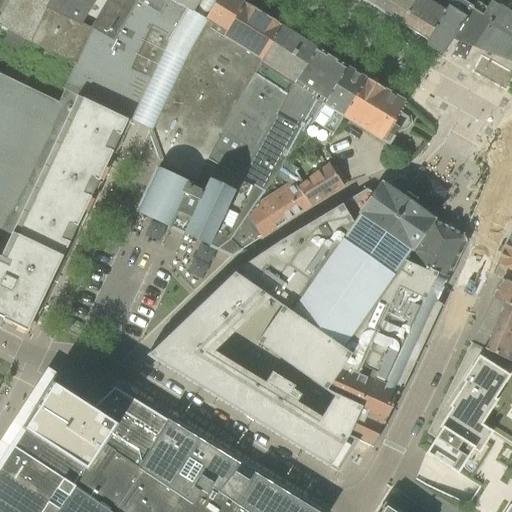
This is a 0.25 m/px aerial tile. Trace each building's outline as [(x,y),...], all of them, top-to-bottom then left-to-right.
[(10,0),(0,18),(0,26),(29,42),(31,43),(51,0),(10,0)] [(51,0),(31,43),(75,63),(76,64),(92,30),(91,30),(92,29),(82,25),(97,0),(51,0)] [(63,90),(65,91),(128,121),(149,77),(132,69),(151,31),(168,38),(172,38),(183,20),(188,10),(194,13),(201,0),(137,0),(112,40),(92,30),(76,64),(75,63),(63,90)] [(112,40),(137,0),(107,0),(92,29),(91,30),(92,30),(112,40)] [(217,0),(200,30),(195,39),(224,53),(252,8),(238,0),(217,0)] [(414,0),(376,0),(372,7),(399,24),(414,0)] [(478,42),(503,0),(414,0),(399,24),(427,42),(426,43),(444,55),(453,39),(455,40),(458,34),(478,42)] [(511,0),(503,0),(478,42),(475,47),(511,61),(511,0)] [(198,181),(208,160),(280,26),(252,8),(224,53),(195,39),(159,112),(157,116),(155,120),(149,131),(160,164),(198,181)] [(191,24),(183,20),(172,38),(168,38),(164,45),(166,46),(167,49),(160,63),(158,64),(156,63),(149,77),(128,121),(139,127),(149,131),(155,120),(157,116),(159,112),(195,39),(200,30),(191,24)] [(208,160),(224,169),(298,37),(280,26),(208,160)] [(156,63),(158,64),(160,63),(167,49),(166,46),(164,45),(168,38),(151,31),(132,69),(149,77),(156,63)] [(298,37),(224,169),(241,178),(317,49),(298,37)] [(241,178),(265,192),(293,152),(310,128),(347,68),(317,49),(241,178)] [(343,118),(367,80),(347,68),(310,128),(330,141),(343,118)] [(0,318),(28,332),(128,121),(65,91),(59,103),(0,74),(0,318)] [(355,125),(364,130),(371,135),(389,147),(399,131),(401,132),(407,130),(411,124),(410,117),(401,112),(407,104),(367,80),(343,118),(355,125)] [(198,181),(160,164),(139,212),(234,257),(242,252),(231,242),(258,202),(265,192),(241,178),(224,169),(208,160),(198,181)] [(312,207),(344,187),(328,164),(297,187),(312,207)] [(242,252),(277,229),(312,207),(297,187),(294,184),(260,206),(258,202),(231,242),(242,252)] [(434,221),(414,207),(418,200),(406,191),(401,198),(382,184),(375,195),(361,213),(411,248),(434,221)] [(428,271),(427,275),(404,260),(411,248),(361,213),(375,195),(370,191),(367,190),(358,196),(294,234),(278,243),(234,273),(147,357),(339,474),(359,442),(373,448),(398,393),(399,393),(440,305),(436,303),(448,280),(428,271)] [(131,235),(149,245),(153,236),(158,239),(165,226),(142,214),(131,235)] [(466,242),(467,242),(464,235),(434,221),(411,248),(404,260),(427,275),(428,271),(448,280),(466,242)] [(511,231),(508,240),(497,263),(498,264),(499,266),(497,269),(496,270),(494,273),(495,275),(495,276),(502,279),(511,284),(511,231)] [(511,284),(502,279),(493,298),(511,307),(511,284)] [(510,362),(511,363),(511,307),(493,298),(471,342),(510,362)] [(511,511),(511,363),(510,362),(471,342),(429,429),(438,434),(426,454),(457,474),(473,450),(479,454),(491,435),(511,448),(511,506),(508,511),(511,511)] [(92,422),(83,436),(100,447),(73,486),(78,489),(112,511),(315,511),(254,474),(253,476),(239,467),(239,465),(130,398),(113,388),(99,401),(91,408),(86,418),(92,422)] [(55,511),(57,510),(58,508),(63,501),(68,494),(73,486),(100,447),(83,436),(92,422),(86,418),(61,402),(47,393),(25,425),(3,457),(0,462),(0,511),(55,511)] [(112,511),(78,489),(73,486),(68,494),(63,501),(58,508),(57,510),(55,511),(112,511)]
